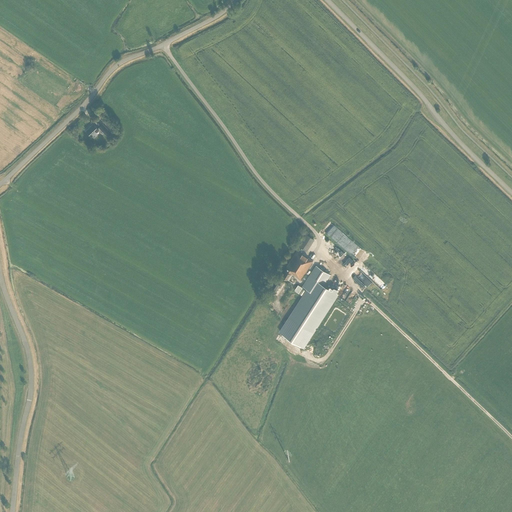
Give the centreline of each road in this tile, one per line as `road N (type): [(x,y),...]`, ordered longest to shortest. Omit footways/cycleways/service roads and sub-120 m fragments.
road 1 (track): [(311,256),(511,440)]
road 2 (unclassified): [(311,256),(319,240),(246,165),(162,47)]
road 3 (tertiary): [(326,0),(511,192)]
road 4 (unclassified): [(12,511),(31,378),(0,272)]
road 5 (unclassified): [(0,186),(114,69),(162,47)]
